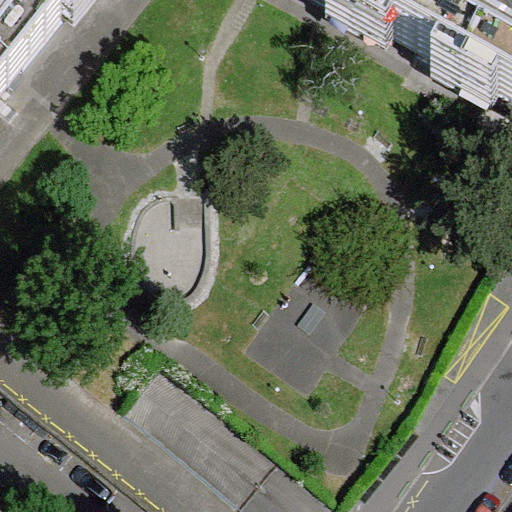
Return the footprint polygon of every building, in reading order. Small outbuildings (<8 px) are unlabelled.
[(0,0),(0,88),(10,97),(85,3),(81,0),(0,0)] [(383,0),(304,0),(365,34),(383,0)] [(511,7),(511,0),(383,0),(365,34),(467,91),(511,7)] [(511,7),(467,91),(511,115),(511,7)] [(0,109),(10,97),(0,88),(0,109)] [(309,376),(339,323),(296,299),(266,352),(309,376)]
